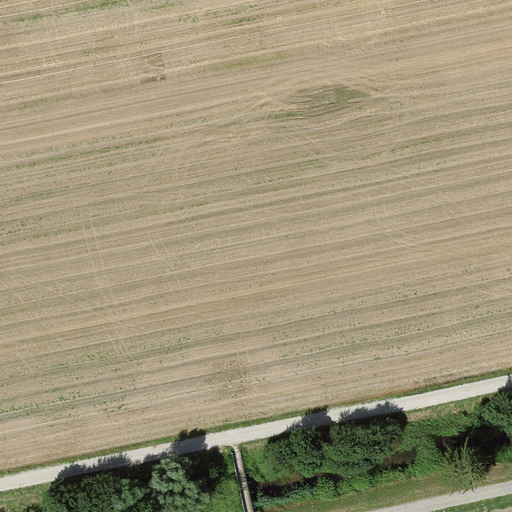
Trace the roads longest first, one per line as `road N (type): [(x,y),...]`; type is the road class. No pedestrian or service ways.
road 1 (track): [(0,484),(511,380)]
road 2 (track): [(511,485),(392,511)]
